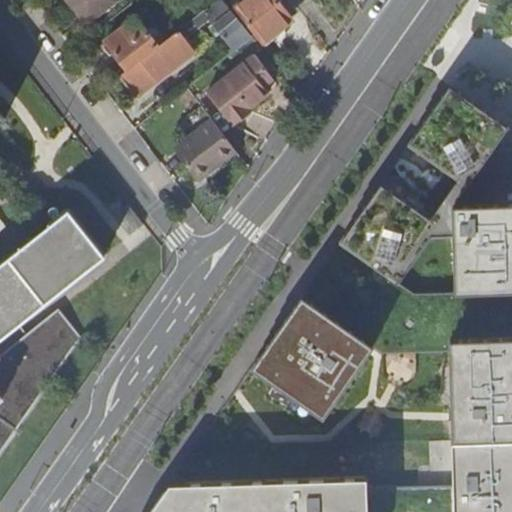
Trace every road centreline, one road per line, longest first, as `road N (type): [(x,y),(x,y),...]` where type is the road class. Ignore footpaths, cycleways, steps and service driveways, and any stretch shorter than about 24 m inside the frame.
road 1 (residential): [(196,252),(0,15)]
road 2 (secondary): [(408,0),(236,235)]
road 3 (secondary): [(196,252),(100,389),(96,435)]
road 4 (secondary): [(96,435),(198,300)]
